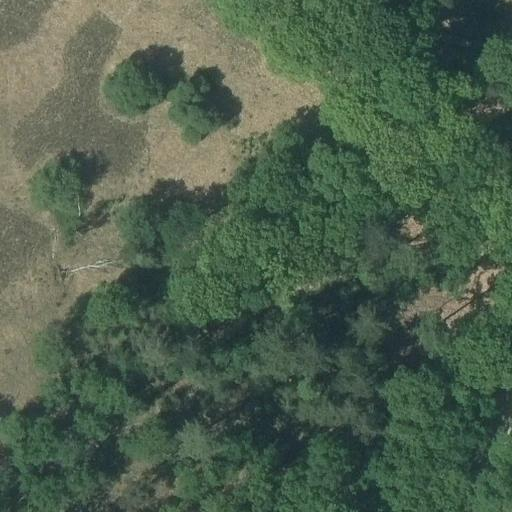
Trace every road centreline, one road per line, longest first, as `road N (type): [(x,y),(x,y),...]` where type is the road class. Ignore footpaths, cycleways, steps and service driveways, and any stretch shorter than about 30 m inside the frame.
road 1 (unclassified): [(299,0),(511,253)]
road 2 (unclassified): [(310,511),(362,447),(511,344)]
